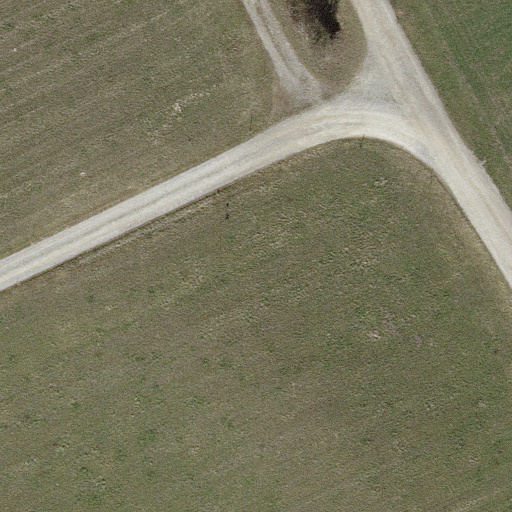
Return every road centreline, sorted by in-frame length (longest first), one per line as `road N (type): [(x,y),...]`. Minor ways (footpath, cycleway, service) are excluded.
road 1 (track): [(0,274),(403,84)]
road 2 (track): [(511,269),(362,0)]
road 3 (track): [(248,0),(310,127)]
